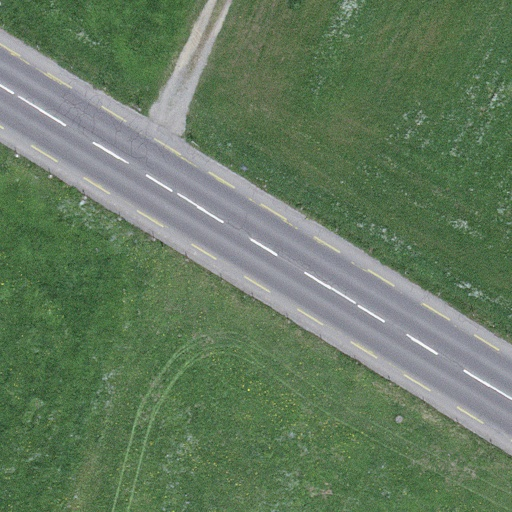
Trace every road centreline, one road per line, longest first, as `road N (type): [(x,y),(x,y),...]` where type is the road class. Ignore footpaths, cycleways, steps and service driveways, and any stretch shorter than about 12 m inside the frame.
road 1 (primary): [(511,397),(0,84)]
road 2 (track): [(219,0),(144,172)]
